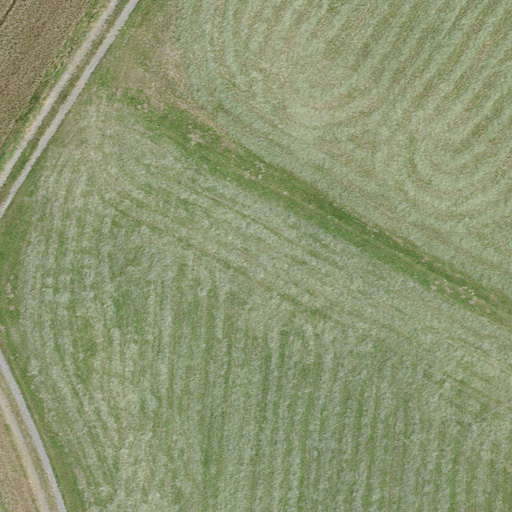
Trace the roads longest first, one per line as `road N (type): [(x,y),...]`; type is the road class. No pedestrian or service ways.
road 1 (track): [(130,0),(0,202)]
road 2 (track): [(0,379),(56,511)]
